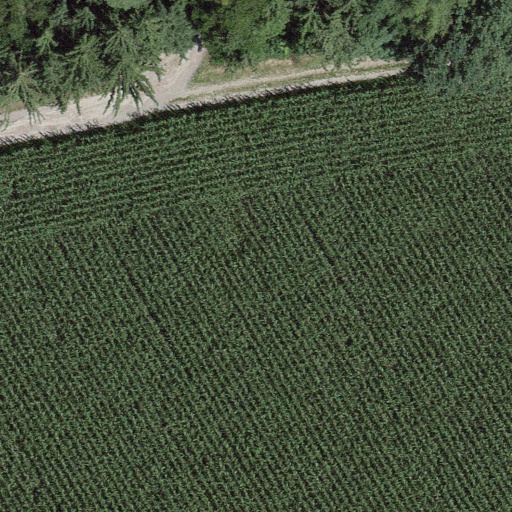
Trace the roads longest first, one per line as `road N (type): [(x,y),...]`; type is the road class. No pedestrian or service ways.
road 1 (track): [(511,35),(143,103)]
road 2 (track): [(215,0),(178,68),(143,103),(0,136)]
